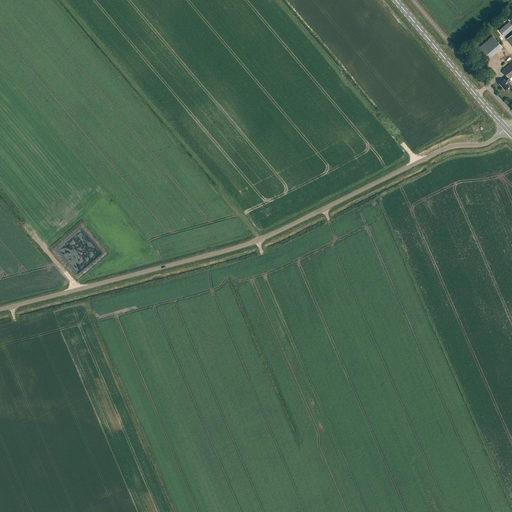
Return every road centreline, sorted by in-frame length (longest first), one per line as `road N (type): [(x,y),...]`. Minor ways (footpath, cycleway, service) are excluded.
road 1 (unclassified): [(0,309),(240,246),(439,150),(486,143),(506,128)]
road 2 (primary): [(506,128),(395,0)]
